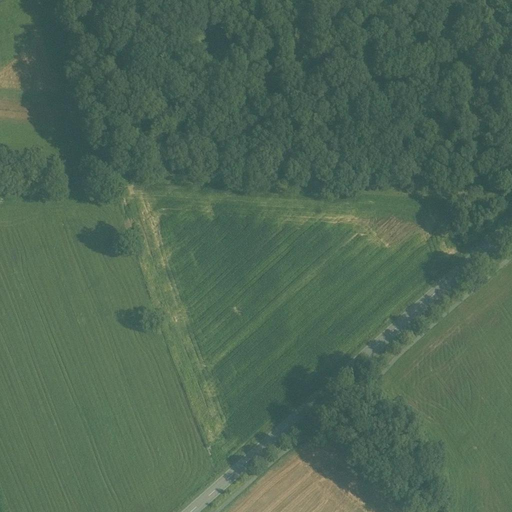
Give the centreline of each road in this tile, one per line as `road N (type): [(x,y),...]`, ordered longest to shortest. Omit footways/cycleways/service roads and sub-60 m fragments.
road 1 (tertiary): [(191,511),(511,223)]
road 2 (track): [(511,173),(415,168),(400,147),(370,18),(470,12)]
road 3 (track): [(511,128),(466,0)]
